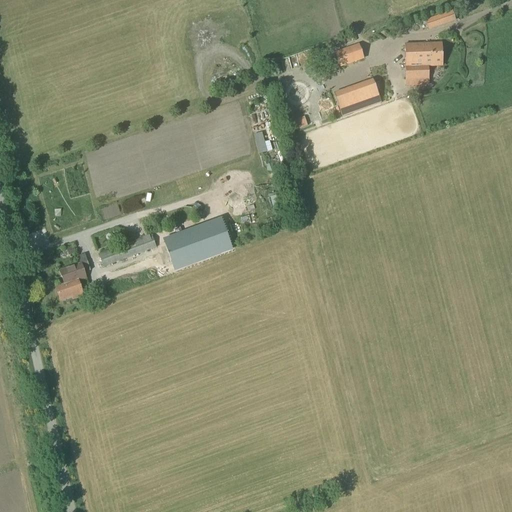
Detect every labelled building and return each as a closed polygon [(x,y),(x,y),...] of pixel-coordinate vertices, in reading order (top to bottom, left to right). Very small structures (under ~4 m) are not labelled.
[(428,31),(455,21),(452,11),(424,21),(428,31)] [(364,59),(358,44),(335,52),(340,67),(364,59)] [(405,87),(429,87),(428,80),(428,67),(442,67),(441,44),(405,45),(405,68),(405,87)] [(332,75),(333,86),(340,85),(340,80),(339,80),(339,75),(332,75)] [(345,117),(384,104),(377,84),(338,97),(345,117)] [(184,222),(98,254),(103,268),(190,236),(184,222)] [(227,222),(199,232),(209,259),(237,248),(227,222)] [(73,248),(66,250),(68,256),(75,254),(73,248)] [(189,269),(185,258),(139,273),(143,284),(189,269)] [(72,300),(82,296),(77,281),(85,279),(84,273),(90,271),(87,262),(59,272),(64,285),(55,288),(60,301),(71,297),(72,300)]
